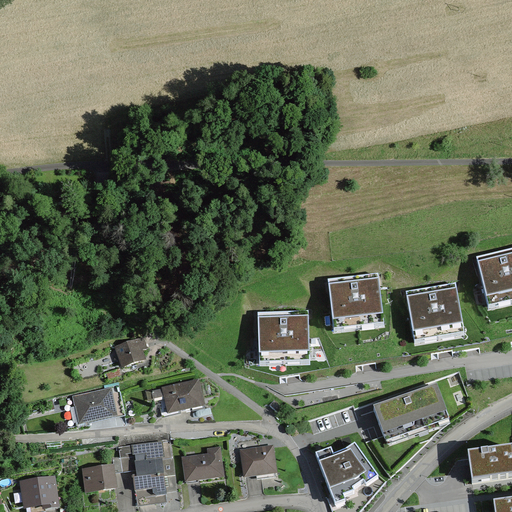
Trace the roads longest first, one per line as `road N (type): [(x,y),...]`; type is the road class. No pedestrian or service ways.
road 1 (track): [(0,172),(511,161)]
road 2 (residential): [(278,430),(234,425),(0,437)]
road 3 (residential): [(284,388),(511,354)]
road 4 (unclassified): [(382,511),(440,448),(511,402)]
road 5 (residential): [(167,343),(278,430)]
